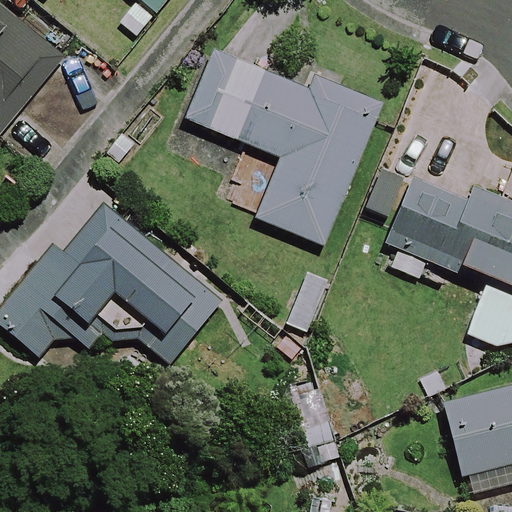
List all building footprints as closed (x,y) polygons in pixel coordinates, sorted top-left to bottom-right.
[(172,0),(124,0),(152,24),(172,0)] [(0,9),(0,145),(66,62),(0,9)] [(217,61),(190,131),(276,163),(252,227),(324,254),(380,104),(309,77),(303,93),(217,61)] [(463,247),(451,280),(511,301),(511,220),(412,184),(398,224),(463,247)] [(219,307),(100,211),(60,260),(50,251),(0,312),(0,335),(37,365),(57,340),(83,361),(103,337),(118,349),(126,338),(168,371),(219,307)] [(511,391),(439,410),(457,483),(511,469),(511,391)] [(342,511),(343,507),(307,501),(305,511),(342,511)]
